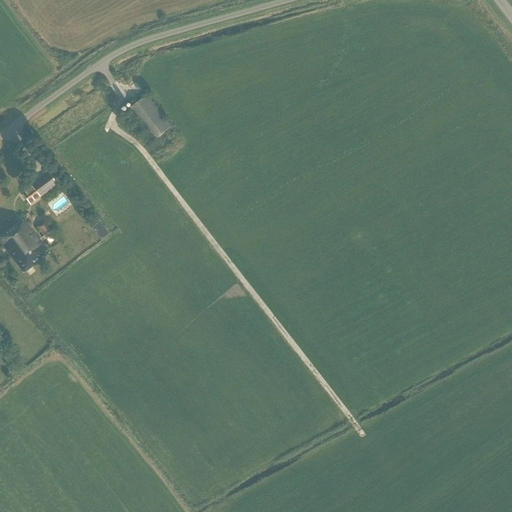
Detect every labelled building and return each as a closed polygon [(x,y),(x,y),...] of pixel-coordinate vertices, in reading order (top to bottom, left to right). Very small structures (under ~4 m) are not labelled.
[(151,143),(171,128),(146,96),(127,111),(151,143)] [(56,185),(48,173),(42,177),(44,180),(38,184),(36,183),(21,194),(30,205),(56,185)] [(0,243),(23,274),(50,254),(24,220),(17,225),(16,224),(0,235),(0,243)] [(99,222),(91,228),(98,237),(104,233),(106,236),(109,234),(99,222)] [(42,238),(50,232),(42,223),(35,228),(42,238)]
